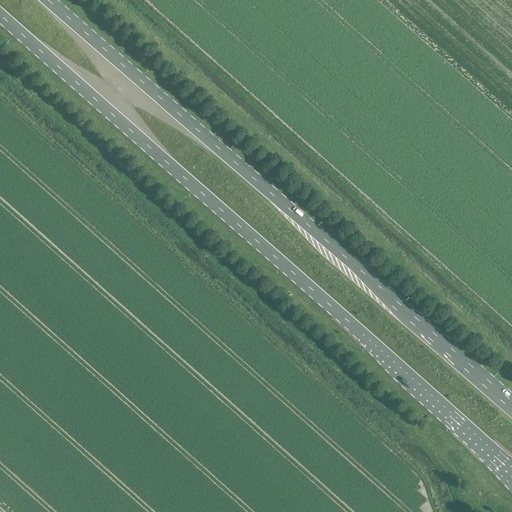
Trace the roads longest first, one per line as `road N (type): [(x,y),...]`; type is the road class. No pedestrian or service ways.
road 1 (primary): [(0,10),(511,467)]
road 2 (primary): [(511,403),(46,0)]
